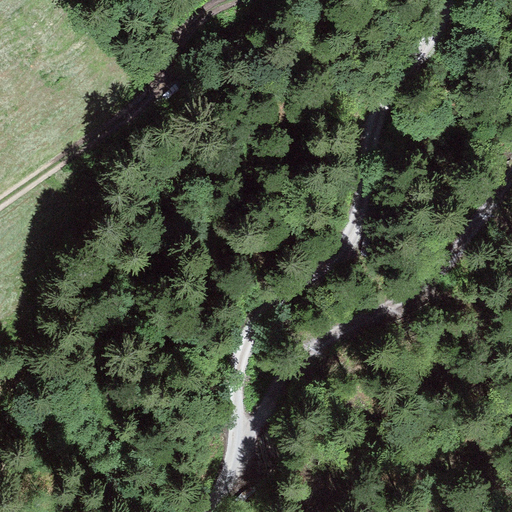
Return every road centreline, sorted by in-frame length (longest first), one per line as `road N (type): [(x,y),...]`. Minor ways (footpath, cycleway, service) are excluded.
road 1 (track): [(238,458),(276,388),(304,357),(344,329),(431,293),(464,261),(511,181)]
road 2 (track): [(0,203),(150,103),(201,19),(231,0)]
